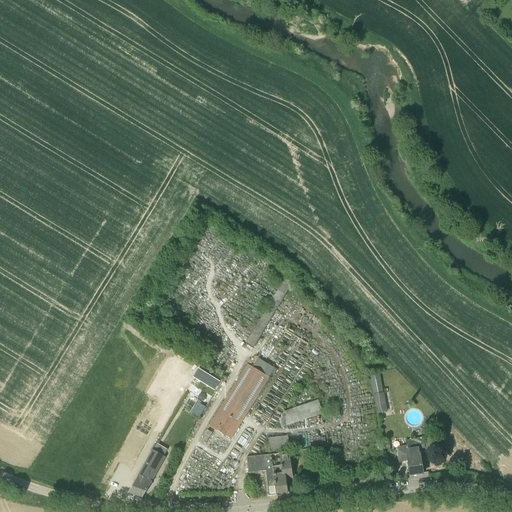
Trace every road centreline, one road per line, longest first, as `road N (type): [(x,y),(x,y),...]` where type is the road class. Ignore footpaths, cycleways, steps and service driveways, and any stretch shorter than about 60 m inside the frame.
road 1 (unclassified): [(220,511),(443,486),(511,496)]
road 2 (unclassified): [(0,475),(80,501),(152,511)]
